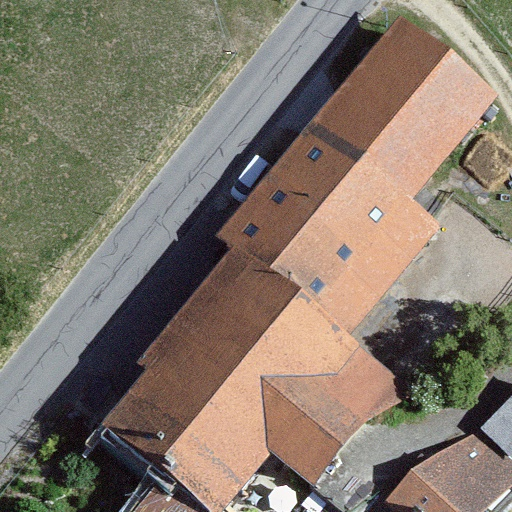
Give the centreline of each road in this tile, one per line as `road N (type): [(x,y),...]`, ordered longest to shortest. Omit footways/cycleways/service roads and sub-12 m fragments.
road 1 (tertiary): [(0,432),(102,318),(357,0)]
road 2 (unknown): [(423,0),(455,28),(511,107)]
